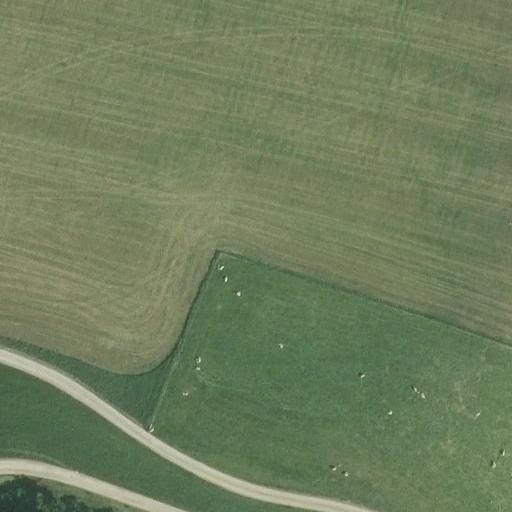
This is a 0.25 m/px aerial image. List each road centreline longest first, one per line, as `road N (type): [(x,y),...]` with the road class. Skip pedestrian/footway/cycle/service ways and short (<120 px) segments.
road 1 (track): [(58,374),(214,474),(376,511)]
road 2 (unclassified): [(0,471),(67,481),(157,511)]
